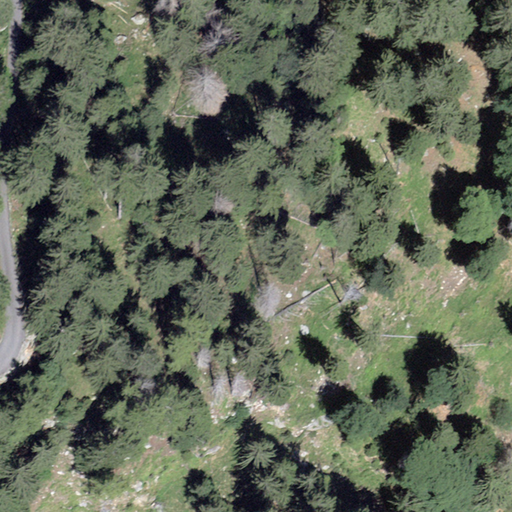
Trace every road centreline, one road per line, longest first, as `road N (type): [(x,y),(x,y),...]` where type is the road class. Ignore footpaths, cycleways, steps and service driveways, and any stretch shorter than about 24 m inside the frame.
road 1 (unclassified): [(0,177),(14,0)]
road 2 (unclassified): [(0,357),(12,313),(0,185)]
